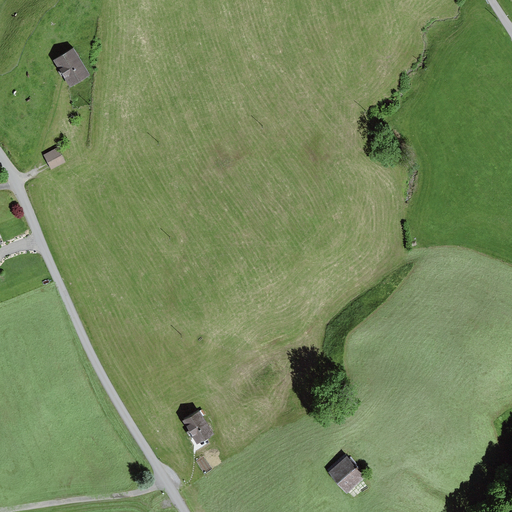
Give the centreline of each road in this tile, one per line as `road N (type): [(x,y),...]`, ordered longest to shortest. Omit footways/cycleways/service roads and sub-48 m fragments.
road 1 (unclassified): [(0,155),(98,369),(183,511)]
road 2 (track): [(166,484),(0,511)]
